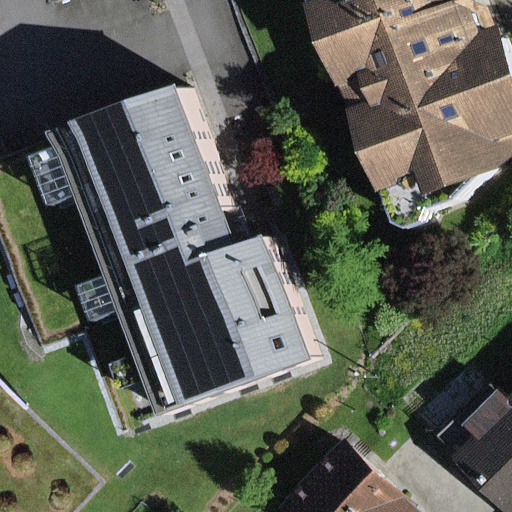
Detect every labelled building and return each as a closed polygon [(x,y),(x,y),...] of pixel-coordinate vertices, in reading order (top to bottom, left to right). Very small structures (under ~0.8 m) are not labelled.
[(331,0),(316,5),(373,168),(420,152),(430,181),(507,155),(496,125),(511,119),(511,70),(495,21),(474,28),(464,0),(331,0)] [(177,413),(325,353),(273,225),(240,238),(179,89),(64,135),(177,413)] [(108,330),(134,316),(117,283),(90,297),(108,330)] [(0,511),(80,511),(117,473),(7,372),(0,379),(0,511)] [(511,405),(475,442),(511,479),(511,405)] [(456,511),(371,434),(304,507),(309,511),(456,511)]
